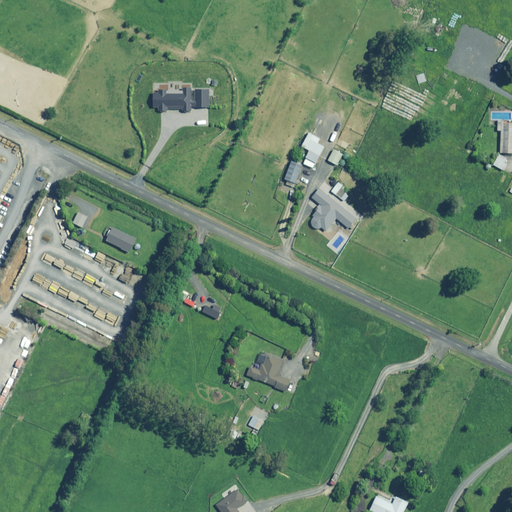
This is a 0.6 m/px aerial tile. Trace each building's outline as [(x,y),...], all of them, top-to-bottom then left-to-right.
[(415,75),(417,83),(428,80),(426,72),(415,75)] [(158,93),(152,93),(152,108),(158,107),(158,111),(167,111),(167,109),(183,109),(183,111),(191,111),(191,106),(195,106),(195,107),(208,107),(208,89),(195,89),(195,100),(191,100),(191,88),(183,88),(183,93),(167,93),(167,90),(158,90),(158,93)] [(511,123),(502,123),(501,153),(511,153),(511,123)] [(305,158),(315,163),(324,147),(317,143),(320,139),(309,133),(302,147),(309,151),(305,158)] [(349,144),(339,139),(337,144),(346,149),(349,144)] [(343,155),(334,150),(328,160),(337,165),(343,155)] [(507,159),(499,155),(494,165),(504,171),(508,164),(505,163),(507,159)] [(296,183),(303,165),(292,161),(285,179),(296,183)] [(356,219),(320,188),(312,198),(321,206),(313,216),(314,217),(312,220),(311,223),(312,226),(315,229),(318,229),(321,228),(326,232),(337,219),(348,228),(356,219)] [(349,195),(340,188),(335,194),(344,201),(349,195)] [(94,221),(85,216),(80,227),(88,231),(94,221)] [(144,245),(120,233),(113,246),(138,258),(144,245)] [(78,247),(73,242),(70,245),(75,250),(78,247)] [(127,303),(131,296),(111,286),(104,299),(126,310),(129,304),(127,303)] [(0,342),(19,352),(25,338),(24,337),(31,323),(5,310),(0,320),(0,342)] [(290,380),(282,377),(279,372),(283,362),(260,353),(257,362),(261,364),(259,369),(251,365),(247,376),(253,378),(252,379),(258,381),(258,380),(275,386),(275,388),(285,392),(290,380)] [(264,421),(259,419),(254,428),(258,431),(264,421)] [(219,511),(239,511),(238,509),(248,501),(244,495),(242,496),(238,490),(216,506),(219,511)] [(403,511),(408,503),(396,497),(393,504),(376,497),(370,510),(373,511),(403,511)]
